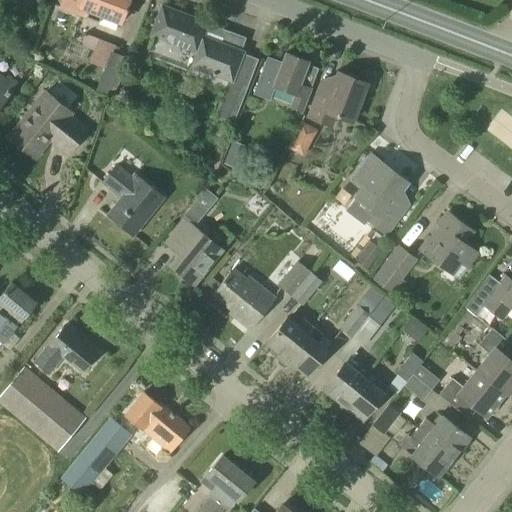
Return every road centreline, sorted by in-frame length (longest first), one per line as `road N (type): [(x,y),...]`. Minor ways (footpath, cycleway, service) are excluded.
road 1 (residential): [(383,511),(0,199)]
road 2 (residential): [(511,214),(407,130),(422,60),(261,0)]
road 3 (primary): [(497,54),(355,0)]
